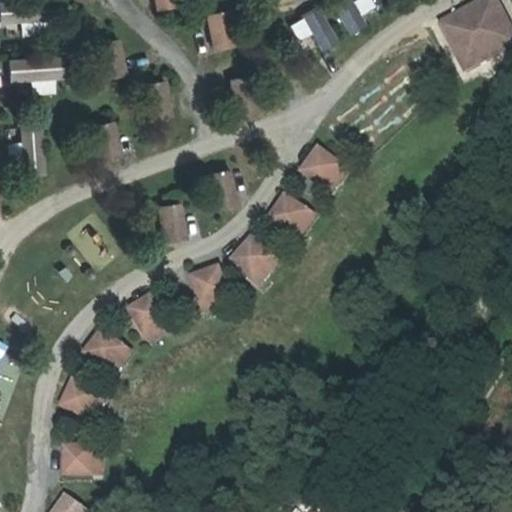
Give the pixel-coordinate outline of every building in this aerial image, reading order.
[(0,0),(0,23),(20,22),(21,34),(46,32),(43,0),(0,0)] [(155,0),(158,12),(183,7),(181,0),(155,0)] [(343,0),(331,8),(346,32),(378,12),(370,0),(343,0)] [(492,0),(444,25),(471,75),(511,53),(511,32),(495,0),(492,0)] [(304,56),(335,41),(318,7),(287,23),(304,56)] [(205,16),(213,50),(240,45),(232,10),(205,16)] [(97,45),(105,81),(129,76),(121,40),(97,45)] [(59,56),(7,58),(8,73),(28,72),(28,95),(61,94),(59,56)] [(8,75),(11,91),(28,89),(26,73),(8,75)] [(231,83),(238,117),(263,113),(255,77),(231,83)] [(142,86),(149,120),(174,115),(167,81),(142,86)] [(90,128),(99,166),(124,161),(116,121),(90,128)] [(12,177),(43,176),(41,127),(10,129),(12,177)] [(323,150),(306,174),(336,195),(353,173),(323,150)] [(208,173),(215,208),(241,203),(234,167),(208,173)] [(290,197),(272,220),(303,245),(322,221),(290,197)] [(158,208),(166,244),(188,240),(180,203),(158,208)] [(254,240),(235,265),(266,287),(285,263),(254,240)] [(197,279),(209,313),(237,304),(226,269),(197,279)] [(159,292),(132,308),(154,342),(181,328),(159,292)] [(107,329),(88,356),(121,376),(140,351),(107,329)] [(76,379),(73,384),(63,406),(73,411),(89,418),(100,423),(113,395),(89,385),(76,379)] [(107,445),(89,447),(73,448),(68,449),(69,478),(73,477),(89,477),(109,476),(107,445)] [(97,511),(89,506),(73,496),(72,495),(60,511),(97,511)]
